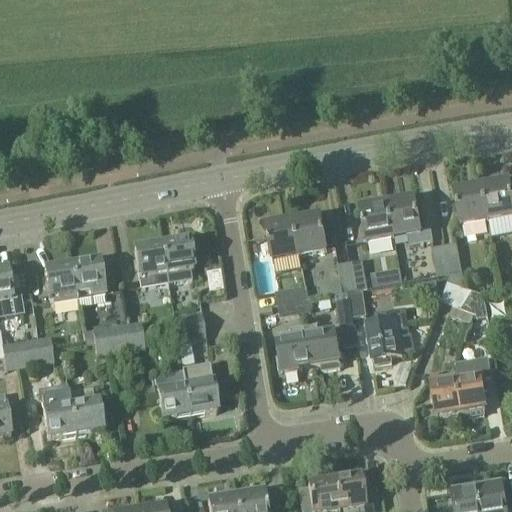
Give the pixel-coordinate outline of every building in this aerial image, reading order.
[(483,190),(489,225),(511,220),(511,200),(509,184),(508,184),(508,188),(500,189),(500,187),(483,190)] [(481,189),(482,193),(474,195),(473,192),(456,195),(456,194),(454,194),(461,230),(489,225),(483,190),(482,189),(481,189)] [(388,211),(394,243),(408,240),(410,250),(433,245),(431,232),(421,234),(415,201),(413,201),(414,205),(406,207),(406,204),(388,208),(388,206),(387,207),(388,211)] [(394,243),(388,211),(380,212),(379,209),(362,213),(361,211),(360,212),(367,248),(394,243)] [(312,222),(295,226),(301,261),(327,256),(320,219),(319,219),(320,224),(312,225),(312,222)] [(267,229),(266,230),(273,266),(274,266),(276,277),(301,272),(299,261),(301,261),(295,226),(294,226),(294,224),(293,225),(293,229),(285,230),(285,227),(268,231),(267,229)] [(189,243),(162,248),(167,278),(169,288),(193,283),(191,274),(195,273),(189,243)] [(169,288),(167,278),(162,248),(134,254),(140,283),(142,293),(155,290),(169,288)] [(445,253),(450,277),(462,275),(458,250),(445,253)] [(438,279),(450,277),(445,253),(433,255),(438,279)] [(78,299),(78,304),(106,299),(100,264),(72,269),(78,299)] [(363,267),(350,269),(355,296),(362,294),(368,294),(363,267)] [(78,304),(78,299),(72,269),(45,274),(50,304),(51,308),(55,308),(78,304)] [(342,298),(348,297),(355,296),(350,269),(337,271),(340,284),(340,286),(342,298)] [(8,274),(0,274),(0,322),(24,318),(18,280),(9,282),(8,274)] [(331,300),(342,298),(340,286),(329,287),(331,300)] [(436,286),(424,287),(426,303),(438,302),(436,286)] [(441,305),(459,312),(471,294),(450,286),(441,305)] [(278,297),(281,308),(308,304),(306,292),(278,297)] [(348,297),(349,303),(352,321),(366,318),(362,294),(355,296),(348,297)] [(488,320),(483,298),(471,294),(459,312),(476,318),(477,322),(488,320)] [(352,321),(349,303),(335,306),(340,333),(354,331),(352,321)] [(308,304),(281,308),(283,321),(310,316),(308,304)] [(179,334),(204,330),(202,318),(177,322),(179,334)] [(391,361),(403,359),(397,324),(367,329),(373,364),(375,364),(376,370),(392,367),(391,361)] [(141,329),(130,331),(134,356),(146,354),(141,329)] [(204,330),(179,334),(181,347),(206,342),(204,330)] [(312,361),(314,371),(322,370),(323,375),(341,372),(335,337),(319,340),(317,330),(304,332),(309,361),(312,361)] [(130,331),(117,333),(122,358),(134,356),(130,331)] [(299,374),(314,371),(312,361),(309,361),(304,332),(291,334),(291,337),(276,340),(281,363),(277,363),(280,380),(283,379),(299,377),(299,374)] [(105,335),(109,360),(122,358),(117,333),(105,335)] [(97,362),(109,360),(105,335),(93,337),(97,362)] [(38,344),(42,369),(54,367),(50,342),(38,344)] [(38,344),(27,346),(31,371),(42,369),(38,344)] [(31,371),(27,346),(15,348),(19,373),(31,371)] [(5,376),(19,373),(15,348),(1,350),(5,376)] [(458,377),(456,377),(459,398),(462,418),(469,417),(470,421),(485,419),(484,414),(487,414),(483,388),(487,388),(486,384),(492,383),(488,363),(456,368),(458,377)] [(182,374),(183,377),(190,421),(218,417),(210,369),(182,374)] [(440,376),(430,378),(437,422),(462,418),(459,398),(456,377),(440,380),(440,376)] [(163,426),(190,421),(183,377),(155,382),(163,426)] [(76,440),(69,397),(68,393),(40,397),(48,445),(76,440)] [(69,397),(76,440),(104,435),(99,406),(95,407),(92,394),(69,397)] [(0,400),(0,442),(11,441),(4,400),(0,400)] [(340,511),(335,485),(327,486),(326,476),(320,477),(322,487),(308,489),(309,493),(299,495),(302,511),(340,511)] [(335,485),(340,511),(373,511),(367,479),(335,485)] [(482,490),(482,493),(478,493),(480,511),(511,511),(511,510),(506,511),(503,489),(493,491),(493,488),(482,490)] [(480,511),(478,493),(453,498),(455,511),(480,511)] [(266,511),(264,497),(237,501),(238,511),(266,511)] [(238,511),(237,501),(209,506),(209,511),(238,511)]
